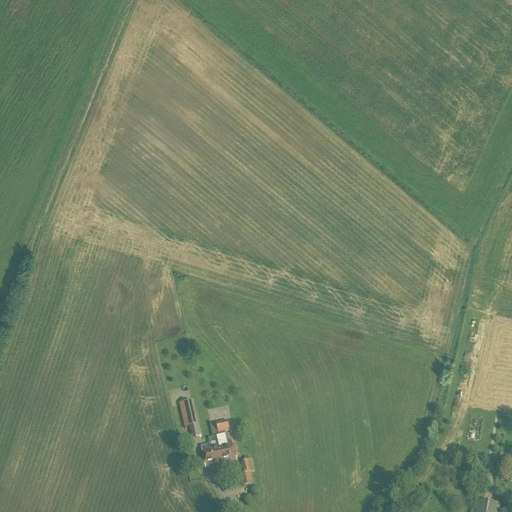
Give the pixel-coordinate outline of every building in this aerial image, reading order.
[(201,435),(193,400),(179,403),(185,429),(190,428),(192,440),(200,438),(199,435),(201,435)] [(213,435),(213,434),(230,431),(228,421),(216,423),(211,425),(213,435)] [(218,456),(220,467),(237,463),(232,442),(228,443),(227,434),(215,437),(217,445),(220,456),(218,456)] [(217,445),(211,446),(211,445),(202,447),(206,469),(220,467),(218,456),(220,456),(217,445)] [(254,471),(252,460),(242,462),(244,473),(239,474),(241,486),(253,484),(250,472),(254,471)] [(499,511),(500,505),(478,501),(475,511),(499,511)]
